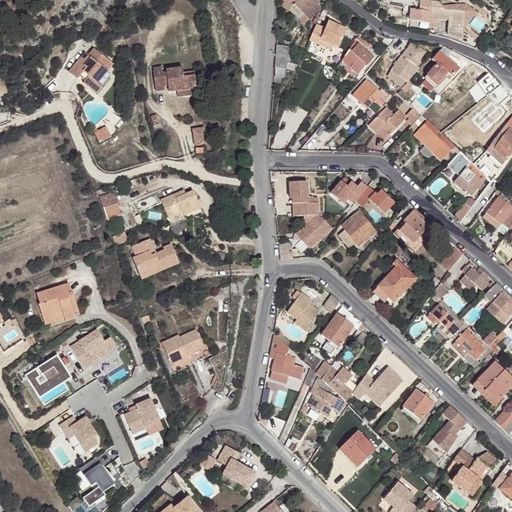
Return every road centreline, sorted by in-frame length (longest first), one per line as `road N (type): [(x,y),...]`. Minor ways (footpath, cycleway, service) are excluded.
road 1 (residential): [(270,273),(322,272),(511,448)]
road 2 (residential): [(259,159),(366,162),(388,172),(511,286)]
road 3 (residential): [(511,85),(489,60),(378,29),(344,0)]
road 4 (residential): [(266,0),(259,159)]
road 5 (residential): [(246,422),(210,427),(123,511)]
road 6 (residential): [(270,273),(246,422)]
road 7 (residential): [(337,511),(246,422)]
